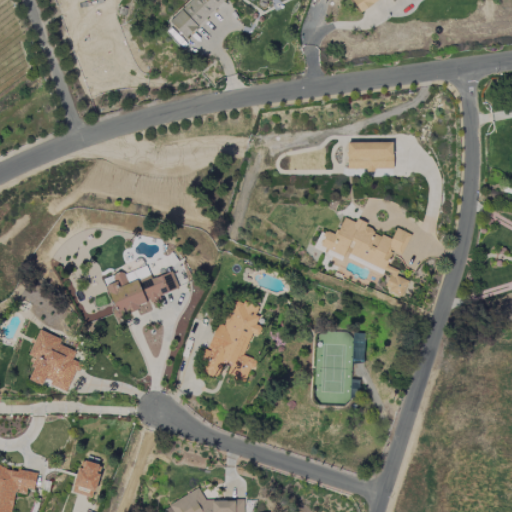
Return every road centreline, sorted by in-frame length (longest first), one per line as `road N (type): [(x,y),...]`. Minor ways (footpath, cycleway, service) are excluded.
road 1 (tertiary): [(511,62),(152,120),(0,174)]
road 2 (residential): [(468,69),(471,153),(453,280),(376,511)]
road 3 (residential): [(381,498),(200,435),(154,410)]
road 4 (residential): [(90,136),(34,0)]
